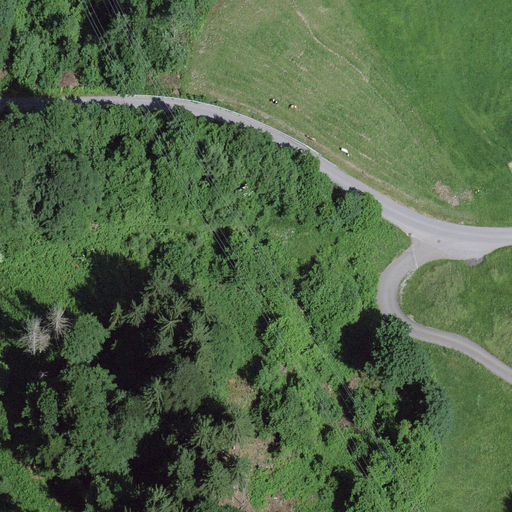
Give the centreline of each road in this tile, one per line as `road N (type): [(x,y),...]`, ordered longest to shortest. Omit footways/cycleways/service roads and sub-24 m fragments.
road 1 (track): [(0,106),(112,102),(230,119),(277,138),(425,227),(511,236)]
road 2 (track): [(511,375),(398,322),(388,293),(400,267),(446,232)]
